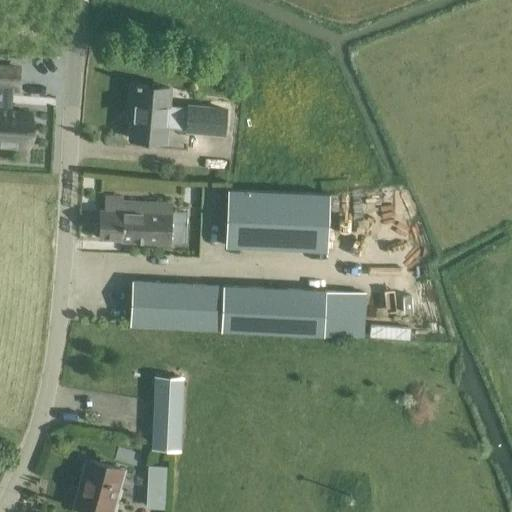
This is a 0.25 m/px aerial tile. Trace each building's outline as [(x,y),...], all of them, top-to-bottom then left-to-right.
[(0,88),(13,89),(17,89),(18,67),(0,66),(0,88)] [(187,106),(168,104),(170,87),(133,84),(131,104),(136,105),(136,110),(133,110),(131,137),(165,140),(166,127),(185,129),(185,132),(224,136),(227,101),(209,99),(208,104),(187,103),(187,106)] [(11,111),(13,89),(0,88),(0,143),(27,145),(30,112),(11,111)] [(329,218),(330,193),(229,188),(226,245),(328,250),(329,218)] [(101,209),(99,238),(121,239),(121,241),(170,243),(172,202),(123,200),(123,210),(101,209)] [(132,279),(130,325),(221,329),(221,330),(324,335),(324,333),(363,335),(365,291),(326,289),(326,288),(224,284),(132,279)] [(179,449),(182,377),(156,375),(153,448),(179,449)] [(87,477),(78,507),(96,511),(111,511),(124,468),(87,458),(82,476),(87,477)] [(165,480),(166,466),(149,465),(148,479),(165,480)]
